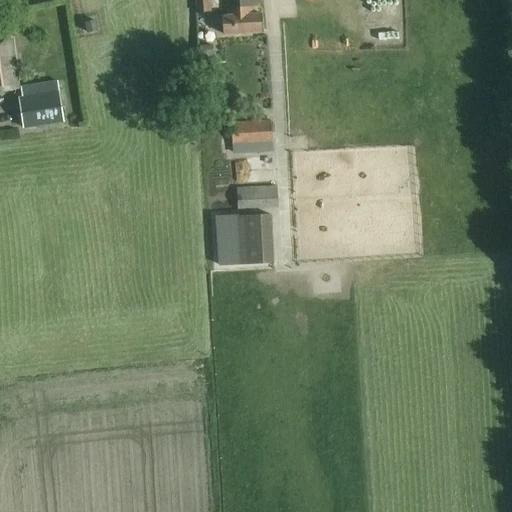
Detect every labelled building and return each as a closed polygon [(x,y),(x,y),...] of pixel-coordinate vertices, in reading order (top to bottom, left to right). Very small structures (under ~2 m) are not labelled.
[(209,12),(208,0),(194,0),(196,13),(209,12)] [(256,14),(254,0),(225,0),(226,16),(221,16),(214,17),(215,26),(222,25),(223,34),(261,32),(260,14),(256,14)] [(396,0),(357,0),(357,7),(345,7),(345,47),(397,47),(396,0)] [(94,21),(85,23),(87,33),(97,30),(94,21)] [(0,90),(18,88),(12,39),(0,40),(0,90)] [(202,83),(214,82),(212,45),(200,46),(202,83)] [(58,92),(18,98),(23,128),(63,122),(58,92)] [(273,149),(270,120),(230,122),(232,152),(273,149)] [(236,188),(237,208),(277,206),(276,186),(236,188)] [(272,263),(270,215),(217,218),(219,265),(272,263)]
